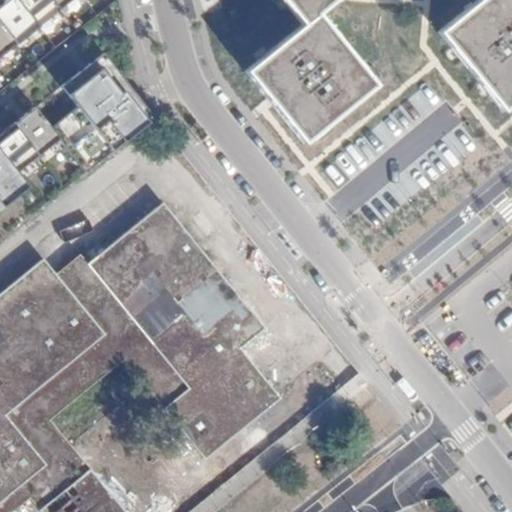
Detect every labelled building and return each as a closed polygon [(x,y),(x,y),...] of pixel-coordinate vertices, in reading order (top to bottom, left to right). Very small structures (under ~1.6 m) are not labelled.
[(40,31),(62,12),(51,0),(15,0),(14,1),(40,31)] [(51,0),(62,12),(79,0),(51,0)] [(272,101),(309,146),(378,88),(318,17),(338,0),(278,0),(303,30),(249,74),(272,101)] [(511,0),(478,0),(438,34),(502,112),(511,103),(511,0)] [(0,23),(20,48),(40,31),(14,1),(0,13),(0,23)] [(0,63),(20,48),(0,23),(0,63)] [(51,131),(61,144),(86,176),(155,124),(105,58),(64,91),(76,112),(51,131)] [(15,130),(39,162),(61,144),(51,131),(37,113),(15,130)] [(0,156),(18,179),(39,162),(15,130),(0,141),(0,156)] [(28,192),(18,179),(0,156),(0,211),(1,214),(28,192)] [(275,398),(233,347),(257,326),(157,201),(81,262),(184,388),(158,408),(200,459),(275,398)] [(0,496),(42,462),(3,414),(100,335),(37,259),(0,289),(0,496)] [(121,511),(83,465),(35,504),(41,511),(121,511)]
